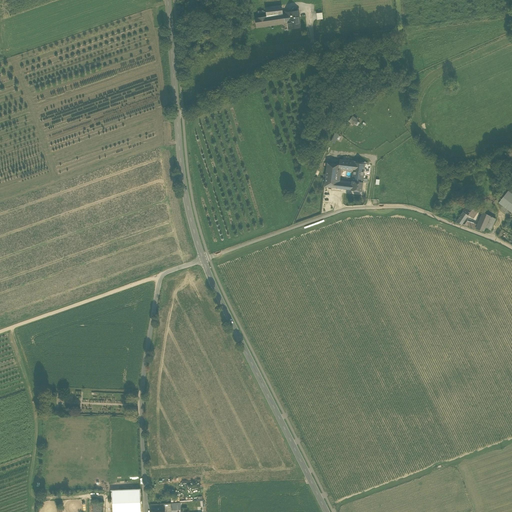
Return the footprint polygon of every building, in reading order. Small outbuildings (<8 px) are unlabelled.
[(284,14),(283,14),(278,15),(277,6),(265,8),(267,16),(255,18),(256,28),(286,24),(285,22),(284,14)] [(288,22),(289,29),(300,28),(298,11),(287,12),(287,14),(284,14),(285,22),(288,22)] [(340,160),(339,164),(339,169),(353,171),(354,163),(354,162),(340,160)] [(324,187),(336,188),(337,182),(339,169),(339,164),(336,164),(327,163),(324,187)] [(353,171),(352,181),(363,182),(363,179),(365,164),(354,163),(353,171)] [(362,192),(363,182),(352,181),(352,184),(351,190),(362,192)] [(511,193),(508,191),(504,195),(499,203),(498,203),(511,213),(511,193)] [(496,200),(499,203),(504,195),(501,193),(496,200)] [(467,215),(473,218),(479,209),(469,203),(463,212),(467,215)] [(456,222),(461,224),(467,215),(463,212),(456,222)] [(476,229),(484,231),(485,227),(490,216),(483,212),(478,225),(476,229)] [(490,216),(485,227),(491,229),(495,219),(490,216)] [(465,225),(476,229),(478,225),(474,224),(474,223),(467,221),(465,225)] [(140,511),(140,491),(112,492),(113,503),(113,511),(140,511)] [(93,503),(93,511),(103,511),(103,502),(93,503)]
